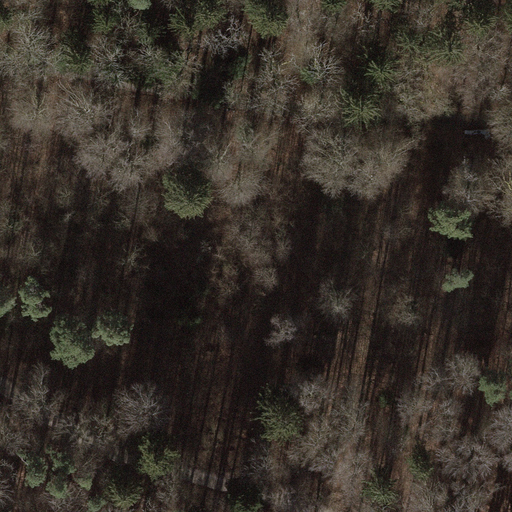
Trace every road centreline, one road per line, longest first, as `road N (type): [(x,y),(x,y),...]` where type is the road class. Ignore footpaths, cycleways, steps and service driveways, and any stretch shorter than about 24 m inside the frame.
road 1 (track): [(511,124),(134,87),(0,62)]
road 2 (track): [(306,511),(184,472),(0,387)]
